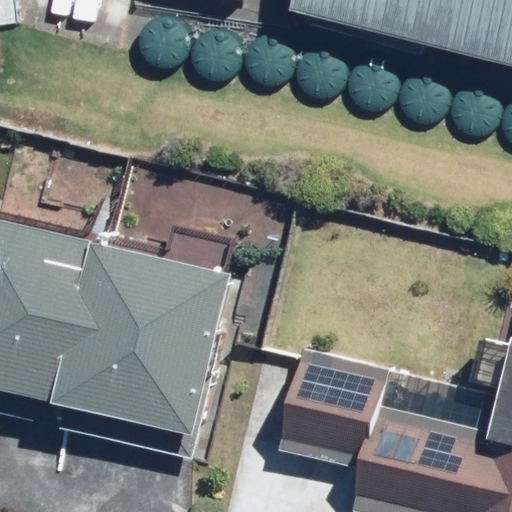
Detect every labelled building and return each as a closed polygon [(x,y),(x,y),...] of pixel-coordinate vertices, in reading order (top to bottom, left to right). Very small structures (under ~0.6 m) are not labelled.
[(511,0),(320,0),(317,12),(511,59),(511,0)] [(186,19),(181,11),(174,6),(165,3),(157,3),(149,6),(142,11),(137,18),(135,27),(135,35),(138,43),(144,50),(152,55),(160,57),(169,55),(177,51),(184,45),(188,37),(188,28),(186,19)] [(246,34),(241,27),(234,22),(226,19),(218,19),(210,22),(204,27),(199,33),(197,41),(197,49),(200,57),(205,63),(213,68),(221,70),(230,69),(235,66),(237,65),(243,59),(247,51),(248,42),(246,34)] [(300,38),(295,31),(288,25),(280,23),(272,23),(264,26),(257,30),(253,37),(250,45),(251,53),(254,61),(259,67),(266,72),(275,74),(283,73),(291,69),(297,63),(301,55),(302,46),(300,38)] [(354,50),(349,43),(342,38),(334,35),(326,35),(318,38),(312,43),(307,49),(305,57),(305,65),(308,73),(313,79),(321,84),(329,86),(338,85),(346,81),(352,75),(355,67),(356,58),(354,50)] [(405,62),(400,55),(394,50),(385,47),(377,47),(370,50),(363,55),(358,61),(356,69),(356,77),(359,85),(365,91),(372,96),(381,98),(389,97),(397,93),(403,87),(407,79),(407,70),(405,62)] [(456,75),(451,67),(444,62),(436,60),(428,60),(420,62),(413,67),(409,74),(406,82),(407,90),(410,97),(415,104),(422,109),(431,110),(439,109),(447,105),(453,99),(457,91),(458,83),(456,75)] [(505,88),(501,80),(494,75),(486,73),(477,73),(470,75),(463,80),(459,87),(456,95),(457,103),(460,110),(465,117),(472,122),(481,124),(489,122),(497,119),(503,112),(507,105),(508,96),(505,88)] [(0,416),(200,463),(246,268),(0,210),(0,416)] [(511,511),(511,402),(508,424),(395,403),(403,362),(310,344),(289,453),(370,468),(362,511),(511,511)]
